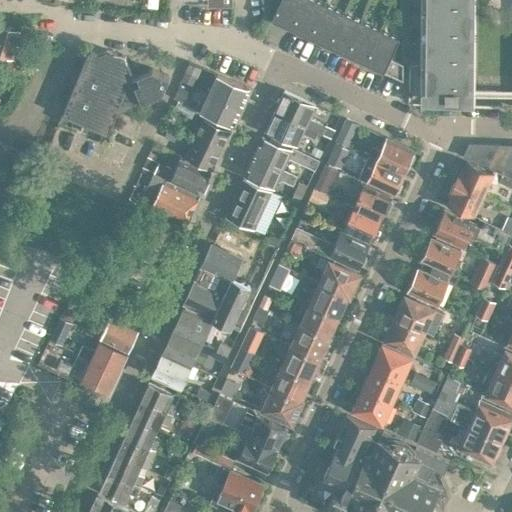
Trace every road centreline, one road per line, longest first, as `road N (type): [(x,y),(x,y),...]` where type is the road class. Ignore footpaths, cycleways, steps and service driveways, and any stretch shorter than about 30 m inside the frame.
road 1 (residential): [(70,511),(280,63)]
road 2 (residential): [(282,511),(284,490),(441,130)]
road 3 (residential): [(280,63),(224,40),(80,18)]
road 4 (residential): [(441,130),(280,63)]
